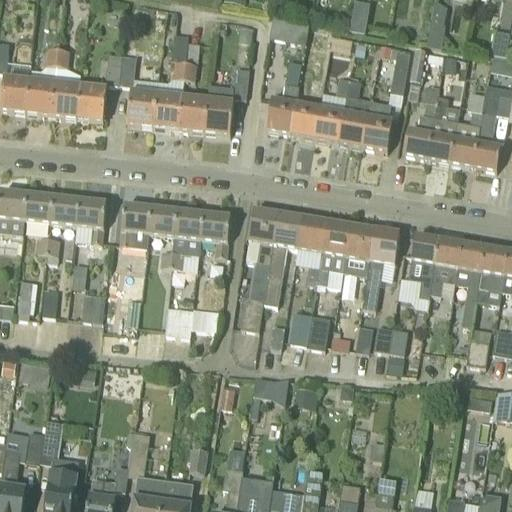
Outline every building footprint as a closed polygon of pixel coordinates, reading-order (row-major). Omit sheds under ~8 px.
[(356,6),(351,36),(366,39),(371,9),(356,6)] [(269,45),(304,51),(308,31),(273,24),(269,45)] [(427,53),(441,55),(445,31),(431,29),(427,53)] [(488,65),(504,67),(508,43),(492,41),(488,65)] [(171,69),(175,70),(174,86),(184,88),(186,71),(188,49),(189,43),(174,42),(171,69)] [(0,49),(0,78),(6,79),(9,50),(0,49)] [(188,49),(186,71),(184,88),(195,89),(199,50),(188,49)] [(49,55),(47,72),(57,74),(59,56),(49,55)] [(70,57),(59,56),(57,74),(68,75),(70,57)] [(427,59),(416,57),(407,105),(418,107),(427,59)] [(411,61),(398,59),(391,98),(404,101),(411,61)] [(105,90),(119,92),(122,63),(108,61),(105,90)] [(136,65),(122,63),(119,92),(132,93),(136,65)] [(210,92),(208,107),(204,139),(230,142),(234,104),(246,105),(249,77),(235,75),(233,94),(210,92)] [(4,83),(2,97),(0,116),(26,120),(30,86),(4,83)] [(337,100),(347,102),(350,86),(340,85),(337,100)] [(55,89),(30,86),(26,120),(52,122),(55,89)] [(360,88),(350,86),(347,102),(345,118),(339,150),(363,154),(369,122),(354,119),(360,88)] [(81,92),(55,89),(52,122),(77,125),(81,92)] [(272,105),(270,117),(266,136),(291,141),(296,109),(299,93),(288,91),(285,90),(282,106),(272,105)] [(107,95),(81,92),(77,125),(103,128),(107,95)] [(408,136),(407,141),(404,161),(427,165),(435,124),(438,103),(440,94),(425,92),(422,109),(427,110),(425,123),(420,122),(417,138),(408,136)] [(511,96),(488,92),(487,102),(478,148),(473,174),(497,178),(501,153),(490,151),(496,122),(509,125),(511,103),(511,96)] [(131,98),(129,111),(127,131),(153,134),(157,101),(131,98)] [(458,129),(455,144),(450,170),(473,174),(478,148),(487,102),(470,99),(467,116),(474,117),(471,131),(458,129)] [(182,104),(157,101),(153,134),(179,136),(182,104)] [(438,103),(435,124),(427,165),(450,170),(455,144),(458,129),(444,126),(448,104),(438,103)] [(208,107),(182,104),(179,136),(204,139),(208,107)] [(369,122),(363,154),(387,158),(393,126),(387,125),(389,110),(371,106),(369,122)] [(320,113),(296,109),(291,141),(315,145),(320,113)] [(345,118),(320,113),(315,145),(339,150),(345,118)] [(0,239),(23,242),(24,227),(27,201),(0,198),(0,199),(0,239)] [(53,203),(27,201),(24,227),(50,230),(53,203)] [(50,230),(77,233),(80,206),(53,203),(50,230)] [(75,248),(91,249),(102,251),(107,209),(80,206),(77,233),(75,248)] [(147,256),(147,255),(148,241),(151,214),(125,211),(120,253),(147,256)] [(151,214),(148,241),(147,255),(162,257),(161,272),(171,274),(177,217),(151,214)] [(270,272),(274,251),(279,220),(254,216),(246,266),(256,268),(256,270),(270,272)] [(199,261),(201,246),(204,220),(177,217),(171,274),(182,275),(183,260),(199,261)] [(231,223),(204,220),(201,246),(217,248),(215,263),(226,264),(231,223)] [(270,272),(265,306),(264,310),(278,313),(288,253),(298,255),(303,223),(279,220),(274,251),(270,272)] [(322,259),(327,227),(303,223),(298,255),(322,259)] [(327,227),(322,259),(319,274),(317,290),(327,292),(329,278),(332,278),(343,280),(346,263),(351,231),(327,227)] [(370,266),(375,235),(351,231),(346,263),(357,265),(355,282),(357,282),(353,303),(364,305),(370,266)] [(400,239),(375,235),(370,266),(364,305),(362,314),(376,317),(384,269),(395,270),(400,239)] [(416,304),(430,306),(431,300),(435,271),(439,245),(415,242),(407,291),(412,291),(417,298),(416,304)] [(47,261),(49,246),(38,245),(37,260),(47,261)] [(454,304),(456,290),(462,249),(439,245),(435,271),(431,300),(454,304)] [(59,247),(49,246),(47,261),(58,262),(59,247)] [(485,253),(462,249),(456,290),(469,292),(463,332),(473,333),(477,308),(485,253)] [(508,257),(495,254),(485,253),(477,308),(500,311),(504,282),(508,257)] [(72,293),(80,294),(82,271),(75,270),(72,293)] [(313,316),(317,290),(319,274),(308,273),(306,289),(302,288),(298,314),(313,316)] [(17,323),(29,325),(33,289),(22,287),(17,323)] [(42,322),(55,323),(58,297),(45,296),(42,322)] [(82,327),(103,329),(105,301),(84,300),(82,327)] [(241,335),(260,338),(264,310),(265,306),(247,303),(241,335)] [(138,334),(141,308),(128,307),(125,332),(138,334)] [(0,319),(14,320),(14,309),(0,308),(0,319)] [(165,340),(174,341),(177,314),(168,313),(165,340)] [(190,343),(191,335),(193,316),(181,314),(178,342),(190,343)] [(198,314),(196,335),(216,338),(218,317),(198,314)] [(289,350),(307,353),(312,322),(294,320),(289,350)] [(307,353),(325,356),(330,325),(312,322),(307,353)] [(389,359),(393,336),(377,333),(374,357),(389,359)] [(489,355),(492,337),(472,334),(467,371),(486,373),(489,355)] [(407,338),(393,336),(389,359),(404,361),(407,338)] [(511,338),(498,336),(494,360),(511,363),(511,338)] [(48,391),(53,372),(25,366),(20,384),(48,391)] [(271,405),(274,388),(256,385),(253,403),(271,405)] [(220,414),(233,416),(236,397),(223,395),(220,414)] [(510,429),(511,417),(511,399),(499,397),(494,426),(510,429)] [(54,470),(47,503),(45,511),(73,511),(74,507),(77,508),(79,500),(76,499),(81,470),(58,466),(63,430),(46,427),(44,440),(40,469),(54,470)] [(40,471),(40,469),(44,440),(29,438),(24,468),(40,471)] [(134,439),(129,475),(128,483),(138,484),(133,511),(161,511),(162,509),(147,507),(150,486),(144,485),(150,441),(134,439)] [(6,456),(2,478),(0,492),(0,511),(24,511),(27,496),(15,494),(20,458),(6,456)] [(190,478),(205,480),(209,458),(193,456),(190,478)] [(113,511),(115,506),(116,497),(125,499),(128,483),(129,475),(117,473),(114,488),(93,485),(88,511),(113,511)] [(236,511),(239,501),(242,478),(228,476),(226,485),(224,485),(223,497),(228,498),(226,511),(236,511)] [(247,511),(249,503),(250,503),(250,501),(271,504),(274,482),(242,478),(239,501),(236,511),(247,511)] [(318,511),(323,480),(308,478),(302,511),(318,511)] [(177,511),(162,509),(161,511),(189,511),(193,492),(181,490),(177,511)] [(343,490),(339,511),(355,511),(359,493),(343,490)] [(393,511),(396,494),(379,492),(375,511),(393,511)] [(482,501),(480,511),(499,511),(501,504),(482,501)]
